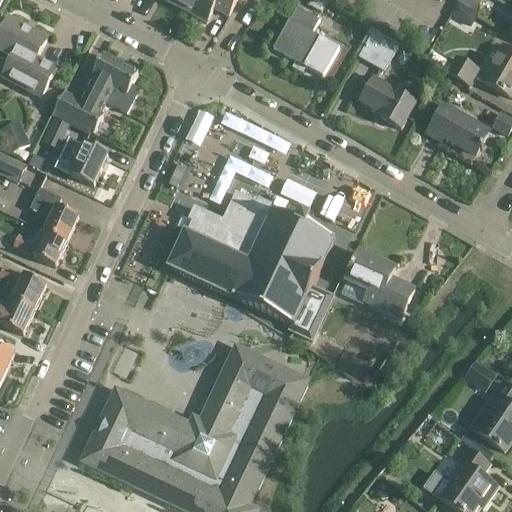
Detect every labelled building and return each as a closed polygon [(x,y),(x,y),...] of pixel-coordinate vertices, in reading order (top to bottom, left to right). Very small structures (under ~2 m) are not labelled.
[(160,0),(183,13),(190,0),(160,0)] [(206,25),(214,11),(228,19),(238,0),(190,0),(183,13),(206,25)] [(483,0),(493,0),(506,7),(507,4),(500,0),(460,0),(458,4),(475,14),(483,0)] [(320,23),(315,20),(297,10),(290,23),(289,22),(273,51),(296,64),(292,71),(303,77),(306,72),(307,73),(308,71),(323,79),(333,62),(339,50),(313,36),(320,23)] [(1,81),(40,102),(57,70),(56,70),(55,71),(37,61),(47,42),(9,21),(0,37),(0,52),(12,59),(1,81)] [(426,51),(438,32),(428,26),(416,45),(426,51)] [(384,74),(397,50),(371,37),(359,60),(384,74)] [(503,49),(483,84),(495,91),(511,100),(511,54),(509,53),(511,47),(501,42),(498,46),(503,49)] [(427,64),(471,89),(479,74),(456,61),(455,64),(434,52),(427,64)] [(65,95),(53,118),(89,137),(90,134),(94,136),(103,118),(100,115),(105,105),(126,116),(139,92),(132,88),(138,76),(104,58),(94,76),(93,78),(95,79),(87,94),(82,103),(65,95)] [(401,132),(411,115),(416,106),(373,81),(360,104),(382,117),(380,120),(401,132)] [(444,140),(476,158),(480,152),(481,153),(483,148),(482,147),(489,135),(443,110),(427,137),(441,145),(444,140)] [(511,130),(511,121),(500,116),(491,132),(507,140),(511,130)] [(53,120),(41,145),(58,153),(70,128),(53,120)] [(0,135),(0,136),(9,157),(30,147),(20,126),(0,135)] [(56,170),(76,180),(94,189),(108,158),(85,147),(84,149),(69,142),(56,170)] [(28,168),(42,175),(50,160),(35,153),(28,168)] [(0,176),(18,185),(25,170),(0,158),(0,176)] [(30,212),(51,222),(45,234),(67,245),(79,220),(58,210),(62,202),(40,192),(30,212)] [(169,268),(168,271),(170,272),(171,272),(232,301),(235,302),(291,328),(289,333),(311,343),(333,299),(313,289),(334,245),(335,242),(332,241),(332,242),(309,230),(311,226),(301,222),(299,226),(276,215),(273,213),(273,214),(269,212),(267,210),(266,211),(260,208),(260,207),(257,206),(236,197),(223,224),(201,214),(201,213),(198,212),(197,215),(198,215),(195,222),(194,222),(193,224),(188,236),(185,235),(183,238),(184,238),(169,268)] [(31,258),(55,270),(67,245),(45,234),(37,230),(31,245),(17,238),(12,248),(31,257),(31,258)] [(359,256),(346,285),(369,295),(365,304),(401,322),(415,293),(391,282),(396,273),(359,256)] [(0,279),(19,289),(12,302),(35,313),(47,288),(23,277),(22,278),(2,268),(0,273),(0,279)] [(0,313),(0,326),(23,338),(35,313),(12,302),(6,316),(0,313)] [(353,338),(355,354),(371,350),(369,335),(353,338)] [(327,343),(325,348),(340,354),(342,349),(327,343)] [(0,379),(3,381),(14,356),(0,349),(0,379)] [(256,511),(248,508),(257,490),(259,491),(269,469),(268,469),(270,463),(272,464),(282,442),(281,442),(283,436),(285,437),(295,415),(293,414),(296,409),(297,410),(307,388),(306,387),(307,384),(280,371),(281,369),(264,361),(263,363),(236,350),(234,353),(233,353),(202,419),(186,424),(120,393),(119,395),(116,393),(82,464),(85,466),(85,467),(106,478),(107,476),(112,479),(112,480),(134,491),(134,489),(167,504),(166,506),(178,511),(256,511)] [(365,364),(360,372),(368,377),(373,370),(365,364)] [(473,368),(464,382),(484,396),(496,378),(479,366),(476,370),(473,368)] [(481,414),(469,431),(476,435),(504,455),(511,443),(511,392),(502,385),(493,397),(481,414)] [(425,491),(437,499),(455,511),(476,511),(486,498),(490,501),(498,490),(481,479),(489,467),(467,452),(458,464),(460,466),(447,484),(435,476),(425,491)] [(379,485),(374,490),(375,497),(381,502),(388,501),(392,495),(391,488),(386,484),(379,485)]
